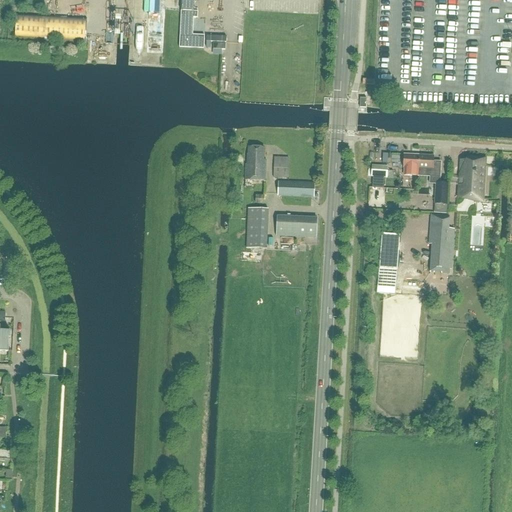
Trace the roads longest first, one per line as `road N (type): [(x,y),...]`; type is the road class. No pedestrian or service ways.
road 1 (primary): [(314,511),(346,0)]
road 2 (residential): [(511,148),(369,139)]
